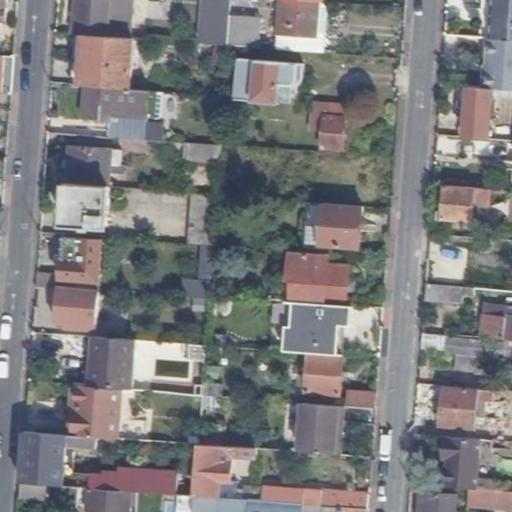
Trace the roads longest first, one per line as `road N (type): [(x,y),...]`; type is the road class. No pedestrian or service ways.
road 1 (residential): [(2,511),(42,0)]
road 2 (residential): [(428,0),(392,511)]
